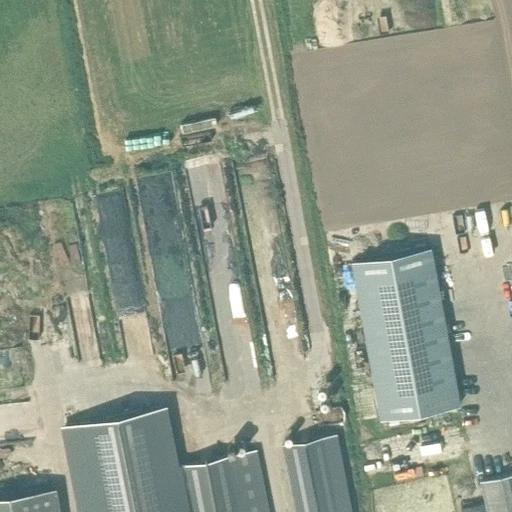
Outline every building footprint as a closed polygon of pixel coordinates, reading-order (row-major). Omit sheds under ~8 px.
[(431,246),(353,261),(381,418),(460,404),(431,246)] [(268,511),(256,448),(179,464),(167,404),(61,425),(78,511),(268,511)] [(351,511),(336,433),(282,444),(295,511),(351,511)] [(55,511),(52,487),(0,494),(0,511),(55,511)] [(486,511),(485,503),(461,509),(461,511),(486,511)]
